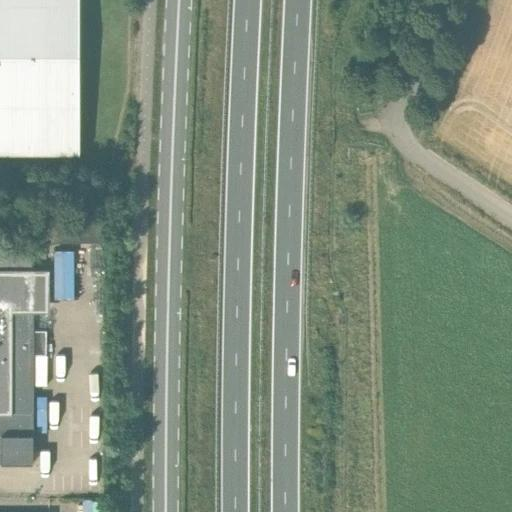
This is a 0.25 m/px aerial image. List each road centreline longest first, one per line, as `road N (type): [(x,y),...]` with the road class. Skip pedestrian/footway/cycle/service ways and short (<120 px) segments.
road 1 (unclassified): [(165,511),(179,0)]
road 2 (trunk): [(285,511),(298,0)]
road 3 (trunk): [(246,0),(235,511)]
road 4 (unclassified): [(511,218),(400,140),(396,118),(427,60),(442,0)]
